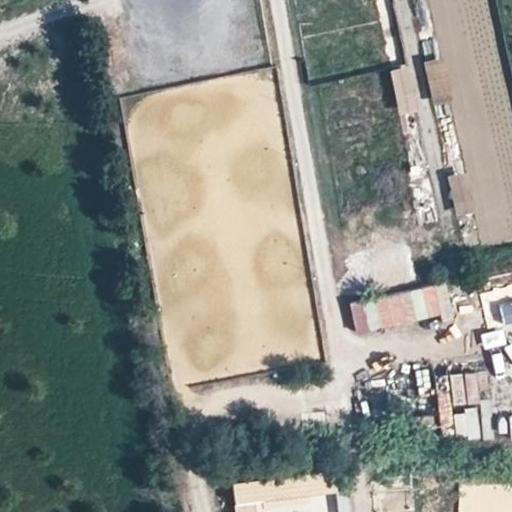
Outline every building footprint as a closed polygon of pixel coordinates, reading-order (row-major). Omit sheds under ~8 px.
[(439,52),(419,56),(428,96),(448,91),(439,52)] [(403,60),(384,64),(395,107),(414,103),(403,60)] [(435,98),(443,162),(458,160),(450,96),(435,98)] [(452,212),(472,207),(462,165),(441,170),(452,212)] [(403,178),(413,225),(437,220),(428,173),(403,178)]
